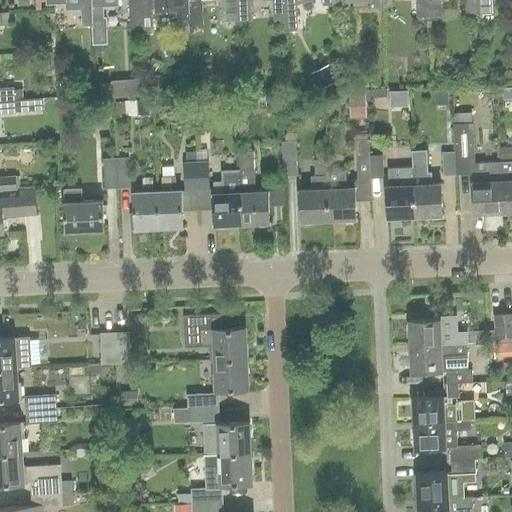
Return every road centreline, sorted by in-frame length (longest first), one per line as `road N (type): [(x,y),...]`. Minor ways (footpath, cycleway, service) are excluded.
road 1 (residential): [(0,283),(273,270)]
road 2 (residential): [(384,511),(378,265)]
road 3 (residential): [(279,511),(273,270)]
road 4 (residential): [(378,265),(511,260)]
